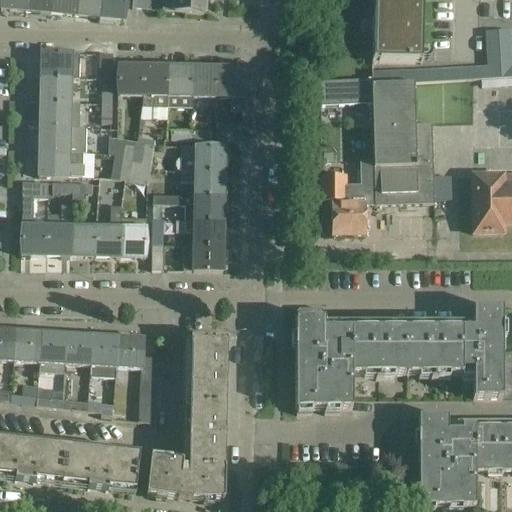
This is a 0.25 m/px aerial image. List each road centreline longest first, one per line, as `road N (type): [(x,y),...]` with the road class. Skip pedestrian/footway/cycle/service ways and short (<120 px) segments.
road 1 (residential): [(0,38),(268,41)]
road 2 (residential): [(256,301),(268,41)]
road 3 (residential): [(0,300),(256,301)]
road 4 (residential): [(256,301),(511,298)]
road 5 (residential): [(256,301),(244,334),(244,489)]
